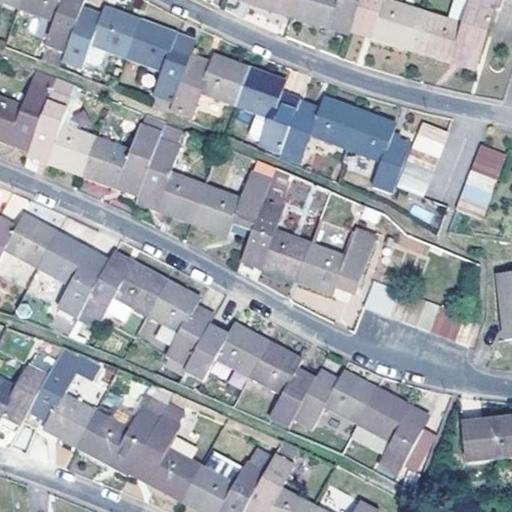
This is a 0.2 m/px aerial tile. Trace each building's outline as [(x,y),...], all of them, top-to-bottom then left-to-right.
[(78,0),(15,0),(16,1),(52,14),(42,39),(44,41),(39,53),(56,60),(59,55),(78,0)] [(88,38),(123,52),(136,15),(102,2),(100,6),(83,0),(78,0),(59,55),(78,62),(88,38)] [(241,0),(228,0),(227,3),(247,8),(249,2),(241,0)] [(241,0),(249,2),(247,8),(290,22),(296,0),(241,0)] [(352,30),(361,0),(296,0),(290,22),(329,35),(332,28),(352,33),(352,30)] [(361,0),(352,30),(372,35),(370,43),(411,56),(423,18),(382,6),(383,0),(361,0)] [(453,69),(456,61),(475,68),(492,13),(502,15),(507,0),(474,0),(464,31),(447,26),(423,18),(411,56),(453,69)] [(455,0),(447,26),(464,31),(474,0),(455,0)] [(150,88),(170,96),(183,60),(187,46),(168,40),(173,28),(136,15),(123,52),(159,65),(150,88)] [(168,40),(187,46),(191,35),(173,28),(168,40)] [(352,33),(351,38),(370,43),(372,35),(352,30),(352,33)] [(98,69),(106,51),(91,45),(83,63),(98,69)] [(187,46),(183,60),(201,66),(206,53),(187,46)] [(170,96),(168,103),(186,110),(194,87),(232,99),(244,62),(208,50),(206,53),(201,66),(183,60),(170,96)] [(475,68),(456,61),(453,69),(471,76),(475,68)] [(259,137),(278,144),(296,97),(296,95),(277,89),(281,75),(244,62),(232,99),(231,101),(268,113),(259,137)] [(54,82),(33,75),(31,86),(50,94),(53,85),(54,82)] [(93,142),(58,129),(72,92),(53,85),(50,94),(33,142),(32,145),(49,154),(45,166),(78,180),(93,142)] [(20,111),(0,102),(0,144),(8,148),(14,134),(33,142),(50,94),(31,86),(20,111)] [(147,97),(166,105),(168,103),(170,96),(150,88),(147,97)] [(307,129),(342,142),(356,106),(321,92),(315,104),(296,97),(278,144),(277,147),(297,154),(307,129)] [(356,106),(342,142),(378,155),(369,180),(388,188),(406,140),(386,133),(392,119),(356,106)] [(445,125),(419,116),(415,129),(440,138),(445,125)] [(166,127),(145,118),(130,157),(93,142),(78,180),(115,194),(122,177),(143,185),(164,134),(166,127)] [(410,141),(436,151),(440,138),(415,129),(410,141)] [(28,156),(32,145),(33,142),(14,134),(8,148),(28,156)] [(136,203),(135,206),(165,217),(190,226),(204,191),(167,178),(182,141),(164,134),(143,185),(136,203)] [(502,147),(477,138),(472,151),(497,161),(502,147)] [(405,155),(431,164),(436,151),(410,141),(405,155)] [(28,156),(27,160),(45,166),(49,154),(32,145),(28,156)] [(275,152),(295,160),(297,154),(277,147),(275,152)] [(497,161),(472,151),(467,163),(492,173),(497,161)] [(431,164),(405,155),(400,168),(426,177),(431,164)] [(492,173),(467,163),(463,176),(488,186),(492,173)] [(272,172),(255,164),(251,181),(247,181),(239,203),(204,191),(190,226),(224,238),(229,228),(251,235),(272,172)] [(394,181),(421,191),(426,177),(400,168),(394,181)] [(288,179),(272,172),(251,235),(244,253),(263,259),(258,272),(295,286),(309,250),(271,235),(280,211),(278,210),(288,179)] [(488,186),(463,176),(458,190),(483,199),(488,186)] [(115,194),(136,203),(143,185),(122,177),(115,194)] [(483,199),(458,190),(453,203),(478,212),(483,199)] [(414,206),(410,215),(435,225),(439,216),(414,206)] [(0,246),(1,244),(35,261),(54,227),(20,210),(13,221),(0,214),(0,246)] [(64,292),(46,323),(65,330),(79,305),(99,268),(81,259),(88,246),(54,227),(35,261),(54,273),(69,281),(64,292)] [(309,250),(295,286),(331,299),(336,287),(355,292),(373,244),(354,238),(345,263),(309,250)] [(0,246),(0,272),(21,284),(35,261),(1,244),(0,246)] [(103,259),(105,255),(88,246),(81,259),(99,268),(103,259)] [(128,257),(110,246),(105,255),(103,259),(121,268),(128,257)] [(263,259),(244,253),(239,266),(258,272),(263,259)] [(511,256),(492,259),(494,269),(511,266),(511,256)] [(123,297),(145,309),(163,275),(128,257),(121,268),(103,259),(99,268),(79,305),(98,315),(104,303),(111,290),(123,297)] [(511,266),(494,269),(501,317),(508,316),(510,334),(511,333),(511,266)] [(48,284),(64,292),(69,281),(54,273),(48,284)] [(164,319),(178,328),(174,335),(166,351),(184,361),(205,321),(208,317),(189,306),(193,299),(196,293),(163,275),(145,309),(164,319)] [(371,306),(381,280),(369,276),(359,301),(371,306)] [(381,280),(371,306),(385,311),(394,285),(381,280)] [(398,316),(408,290),(394,285),(385,311),(398,316)] [(116,309),(123,297),(111,290),(104,303),(116,309)] [(411,321),(420,295),(408,290),(398,316),(411,321)] [(424,326),(434,300),(420,295),(411,321),(424,326)] [(212,309),(193,299),(189,306),(208,317),(209,314),(212,309)] [(434,300),(424,326),(437,331),(448,305),(434,300)] [(450,336),(460,309),(448,305),(437,331),(450,336)] [(460,309),(450,336),(464,340),(473,314),(460,309)] [(208,317),(205,321),(223,330),(227,324),(209,314),(208,317)] [(508,316),(501,317),(503,334),(510,334),(508,316)] [(212,352),(247,370),(265,337),(231,318),(227,324),(223,330),(205,321),(184,361),(181,365),(199,375),(212,352)] [(159,328),(174,335),(178,328),(164,319),(159,328)] [(268,412),(285,422),(291,414),(310,377),(292,366),(299,355),(265,337),(247,370),(280,390),(268,412)] [(181,365),(184,361),(166,351),(160,359),(180,369),(181,365)] [(29,411),(47,421),(40,435),(73,452),(93,416),(59,399),(73,376),(69,373),(74,364),(59,356),(45,380),(29,411)] [(323,400),(354,418),(374,384),(341,366),(333,380),(315,369),(310,377),(291,414),(309,423),(323,400)] [(0,385),(0,421),(3,416),(21,426),(29,411),(45,380),(27,371),(14,394),(0,385)] [(389,437),(373,466),(390,477),(400,459),(418,426),(401,416),(409,404),(374,384),(354,418),(389,437)] [(127,435),(93,416),(73,452),(107,470),(114,458),(132,468),(133,467),(166,408),(152,401),(144,413),(140,411),(127,435)] [(425,413),(409,404),(401,416),(418,426),(425,413)] [(166,408),(133,467),(152,476),(145,488),(180,508),(199,471),(165,453),(178,429),(174,427),(181,415),(166,408)] [(29,411),(21,426),(40,435),(47,421),(29,411)] [(511,412),(475,416),(476,423),(459,425),(462,456),(511,450),(511,412)] [(458,417),(459,425),(476,423),(475,416),(458,417)] [(418,426),(400,459),(412,465),(430,432),(418,426)] [(277,494),(300,454),(280,445),(270,464),(247,507),(257,511),(310,511),(311,511),(277,494)] [(199,471),(180,508),(187,511),(243,511),(247,507),(270,464),(256,457),(250,467),(245,466),(233,489),(199,471)] [(107,470),(126,479),(132,468),(114,458),(107,470)] [(132,468),(126,479),(145,488),(152,476),(133,467),(132,468)]
